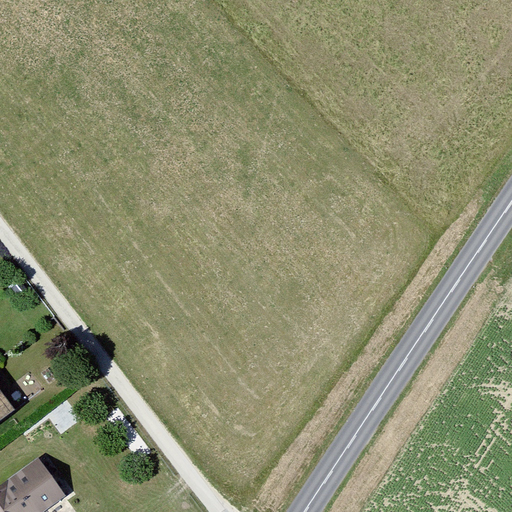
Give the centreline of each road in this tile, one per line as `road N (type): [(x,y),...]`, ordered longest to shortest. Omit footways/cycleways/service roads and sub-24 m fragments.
road 1 (tertiary): [(511,203),(304,511)]
road 2 (track): [(0,229),(220,511)]
